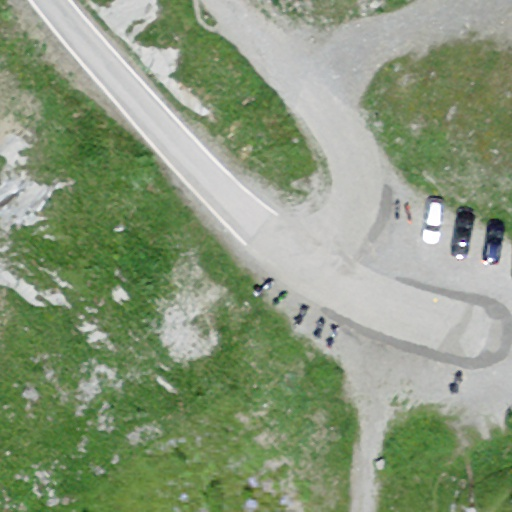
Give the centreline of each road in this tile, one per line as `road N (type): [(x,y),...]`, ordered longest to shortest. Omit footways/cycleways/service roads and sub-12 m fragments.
road 1 (tertiary): [(52,0),(223,192),(299,252),(331,242),(351,188),(334,147),(253,41)]
road 2 (track): [(331,242),(373,295),(370,511)]
road 3 (track): [(304,103),(356,55),(472,0)]
road 4 (track): [(373,295),(511,315)]
